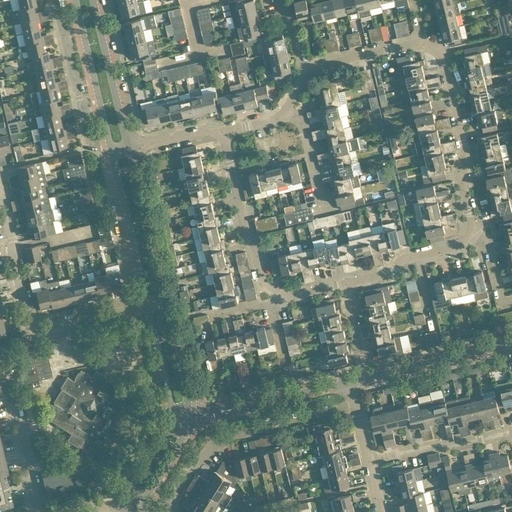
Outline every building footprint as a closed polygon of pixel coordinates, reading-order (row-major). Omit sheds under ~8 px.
[(17,0),(20,8),(20,9),(36,5),(34,0),(17,0)] [(143,0),(142,0),(120,5),(123,17),(139,13),(139,14),(146,12),(143,0)] [(235,0),(229,2),(232,16),(256,10),(253,0),(235,0)] [(314,21),(310,4),(311,7),(308,8),(306,0),(301,0),(294,2),(299,19),(306,17),(307,23),(314,21)] [(332,0),(327,0),(321,1),(325,18),(337,16),(332,0)] [(344,0),(332,0),(337,16),(348,13),(344,0)] [(356,0),(344,0),(348,13),(349,21),(361,18),(360,17),(356,0)] [(356,0),(360,17),(371,14),(370,8),(368,0),(356,0)] [(321,1),(310,4),(314,21),(325,18),(321,1)] [(436,7),(439,19),(456,15),(462,13),(460,2),(436,7)] [(17,10),(20,21),(36,17),(33,6),(36,5),(20,9),(17,10)] [(496,8),(498,17),(510,14),(508,5),(496,8)] [(197,12),(200,24),(212,21),(209,7),(198,9),(197,12)] [(168,11),(171,23),(184,20),(180,8),(168,11)] [(232,16),(226,17),(229,29),(242,25),(259,21),(256,10),(232,16)] [(510,14),(498,17),(499,22),(497,23),(500,35),(511,31),(509,20),(511,20),(510,14)] [(439,19),(442,30),(459,26),(456,15),(439,19)] [(134,20),(124,23),(127,34),(144,30),(150,28),(147,16),(140,17),(140,19),(134,20)] [(20,21),(22,33),(39,29),(36,17),(20,21)] [(184,20),(171,23),(173,30),(185,27),(184,20)] [(406,20),(400,22),(403,36),(410,35),(406,20)] [(212,21),(200,24),(201,30),(213,27),(212,21)] [(259,21),(242,25),(245,40),(257,37),(260,37),(259,33),(262,33),(259,21)] [(403,36),(400,22),(394,23),(397,38),(403,36)] [(381,26),(375,28),(378,40),(384,39),(381,26)] [(459,26),(442,30),(444,41),(447,40),(448,45),(462,42),(461,37),(459,26)] [(378,40),(375,28),(368,29),(372,42),(378,40)] [(22,33),(25,45),(42,41),(39,29),(22,33)] [(127,34),(129,45),(146,41),(144,30),(127,34)] [(186,31),(184,32),(174,35),(175,41),(188,38),(186,31)] [(215,32),(204,35),(202,35),(205,45),(210,46),(213,46),(211,40),(216,38),(215,32)] [(358,32),(352,33),(355,45),(361,44),(358,32)] [(265,37),(261,38),(265,54),(286,48),(283,37),(282,33),(265,37)] [(355,45),(352,33),(346,34),(349,47),(355,45)] [(245,40),(242,41),(244,47),(258,43),(257,37),(245,40)] [(336,37),(330,38),(333,51),(339,49),(336,37)] [(333,51),(330,38),(324,40),(327,52),(333,51)] [(511,41),(511,39),(499,42),(501,47),(511,44),(511,41)] [(26,50),(28,56),(47,52),(47,51),(44,52),(42,41),(25,45),(20,46),(21,52),(26,50)] [(146,41),(129,45),(132,56),(135,56),(136,60),(143,59),(150,57),(147,43),(146,41)] [(230,44),(231,50),(244,47),(242,41),(230,44)] [(312,42),(315,55),(322,53),(319,41),(312,42)] [(465,56),(460,57),(462,62),(465,61),(466,68),(484,64),(481,52),(488,51),(487,45),(478,47),(464,50),(465,56)] [(244,47),(231,50),(233,56),(245,53),(244,47)] [(265,65),(272,64),(289,60),(286,48),(265,54),(262,54),(265,65)] [(28,69),(34,67),(50,64),(47,52),(28,56),(28,57),(31,56),(33,62),(27,63),(28,69)] [(404,70),(406,77),(424,73),(422,66),(425,65),(424,60),(415,62),(413,54),(396,58),(396,59),(397,59),(400,71),(404,70)] [(229,57),(223,58),(226,71),(232,69),(229,57)] [(226,71),(223,58),(217,60),(220,72),(226,71)] [(143,62),(145,68),(157,65),(156,59),(153,60),(143,62)] [(289,60),(272,64),(276,80),(290,76),(289,72),(291,71),(289,60)] [(201,61),(194,63),(197,75),(204,73),(201,61)] [(197,75),(194,63),(188,64),(191,76),(197,75)] [(466,68),(460,70),(461,74),(464,74),(466,81),(484,77),(492,75),(489,63),(484,64),(466,68)] [(34,67),(37,79),(53,75),(50,64),(34,67)] [(157,65),(145,68),(146,74),(150,73),(158,71),(157,65)] [(178,67),(172,68),(175,80),(181,79),(178,67)] [(175,80),(172,68),(166,69),(169,82),(175,80)] [(161,71),(158,71),(150,73),(151,79),(163,77),(161,71)] [(406,77),(409,88),(440,81),(439,76),(425,80),(424,73),(406,77)] [(37,79),(40,91),(55,87),(53,75),(37,79)] [(381,77),(375,78),(378,88),(383,87),(384,87),(381,77)] [(465,88),(466,93),(486,88),(484,77),(466,81),(468,88),(465,88)] [(373,79),(367,80),(368,85),(369,90),(375,89),(374,84),(373,79)] [(319,90),(321,97),(339,92),(336,80),(315,85),(316,90),(319,90)] [(367,80),(361,82),(362,87),(363,92),(369,90),(368,85),(367,80)] [(409,88),(411,100),(432,95),(429,96),(427,89),(441,86),(440,81),(409,88)] [(241,83),(230,85),(232,94),(236,111),(247,108),(243,91),(241,83)] [(215,86),(200,89),(202,95),(206,112),(217,109),(217,106),(219,106),(218,97),(216,91),(215,86)] [(266,86),(260,87),(263,100),(269,98),(266,86)] [(39,103),(56,99),(58,99),(55,87),(40,91),(30,93),(33,104),(39,103)] [(254,89),(243,91),(247,108),(258,106),(257,101),(263,100),(260,87),(254,89)] [(470,97),(471,104),(489,100),(486,88),(466,93),(467,98),(470,97)] [(323,104),(320,104),(321,108),(321,109),(338,105),(341,104),(339,92),(321,97),(323,104)] [(232,94),(218,97),(219,106),(221,111),(224,111),(224,114),(236,111),(232,94)] [(178,95),(167,97),(173,120),(184,117),(180,100),(178,95)] [(202,95),(191,97),(195,115),(206,112),(202,95)] [(416,118),(433,114),(433,113),(431,114),(430,108),(432,108),(430,101),(433,100),(432,95),(411,100),(414,112),(416,112),(417,117),(416,118)] [(369,98),(372,109),(379,107),(376,96),(369,98)] [(156,100),(157,105),(162,122),(173,120),(167,97),(156,100)] [(191,97),(180,100),(184,117),(195,115),(191,97)] [(41,109),(34,111),(36,116),(42,115),(58,111),(61,110),(60,105),(57,106),(56,101),(56,100),(56,99),(39,103),(41,109)] [(470,112),(471,116),(495,111),(495,110),(492,111),(489,100),(471,104),(473,111),(470,112)] [(9,102),(3,103),(5,111),(6,111),(11,110),(9,102)] [(162,122),(157,105),(146,108),(142,109),(145,123),(149,122),(150,125),(162,122)] [(322,114),(323,121),(341,116),(338,105),(307,112),(308,117),(322,114)] [(6,111),(5,111),(7,119),(13,118),(11,110),(6,111)] [(58,111),(42,115),(45,126),(61,123),(60,116),(59,116),(62,115),(61,110),(58,111)] [(495,111),(471,116),(471,117),(477,115),(479,122),(476,123),(477,128),(482,126),(483,132),(497,129),(496,123),(498,123),(495,111)] [(416,118),(418,130),(450,122),(448,117),(435,121),(433,114),(416,118)] [(311,131),(313,136),(344,128),(341,116),(323,121),(325,128),(311,131)] [(18,121),(7,123),(10,135),(16,133),(21,132),(18,121)] [(421,141),(439,137),(437,130),(451,127),(450,122),(418,130),(421,141)] [(37,128),(31,130),(33,141),(39,140),(40,140),(42,139),(48,138),(64,134),(63,129),(61,123),(45,126),(37,128)] [(5,126),(0,127),(0,155),(4,155),(4,152),(11,150),(8,141),(7,134),(5,126)] [(327,137),(329,144),(347,140),(344,128),(313,136),(314,140),(327,137)] [(16,133),(10,135),(12,143),(18,141),(16,133)] [(480,142),(482,149),(500,145),(497,133),(476,138),(478,143),(480,142)] [(40,140),(39,140),(43,155),(51,153),(55,152),(54,149),(67,146),(65,139),(64,134),(48,138),(42,139),(40,140)] [(389,136),(392,148),(398,146),(395,135),(389,136)] [(317,154),(318,159),(349,152),(356,150),(360,149),(360,148),(357,137),(354,138),(347,140),(329,144),(330,151),(317,154)] [(421,141),(415,142),(418,154),(424,153),(455,145),(454,141),(440,144),(439,137),(421,141)] [(19,145),(13,146),(14,150),(16,158),(17,161),(23,160),(22,157),(20,149),(19,145)] [(183,154),(182,155),(184,167),(202,162),(201,155),(203,155),(202,150),(197,151),(196,145),(182,148),(183,154)] [(424,153),(427,165),(444,160),(443,153),(456,150),(455,145),(424,153)] [(481,157),(482,162),(503,157),(500,145),(482,149),(484,156),(481,157)] [(74,154),(66,156),(69,168),(83,165),(82,160),(80,152),(74,154)] [(333,160),(334,167),(352,163),(349,152),(318,159),(319,164),(333,160)] [(486,166),(488,172),(490,172),(505,168),(503,157),(482,162),(483,166),(486,166)] [(28,164),(18,167),(20,174),(21,179),(44,173),(50,172),(47,160),(42,161),(34,163),(28,164)] [(444,160),(427,165),(431,182),(447,178),(445,173),(450,171),(449,167),(446,167),(444,160)] [(202,162),(184,167),(187,178),(208,173),(207,169),(204,169),(203,164),(202,162)] [(289,162),(284,163),(289,183),(301,181),(297,163),(290,164),(289,162)] [(280,167),(273,168),(278,186),(289,183),(284,163),(280,164),(280,167)] [(324,183),(329,181),(355,175),(352,163),(334,167),(336,174),(322,178),(324,183)] [(393,166),(383,169),(385,180),(396,178),(393,166)] [(84,167),(70,171),(71,179),(75,178),(86,176),(84,167)] [(266,167),(261,168),(266,189),(278,186),(273,168),(266,170),(266,167)] [(488,186),(485,187),(486,191),(507,187),(511,185),(511,173),(511,167),(506,169),(505,168),(490,172),(491,178),(486,179),(488,186)] [(266,189),(261,168),(256,169),(257,172),(250,174),(254,192),(266,189)] [(44,173),(21,179),(24,191),(45,186),(47,185),(44,173)] [(187,179),(179,181),(182,192),(190,190),(208,186),(206,179),(209,178),(208,173),(187,178),(187,179)] [(350,176),(329,181),(330,186),(333,185),(335,192),(353,187),(360,185),(358,174),(355,175),(350,176)] [(86,176),(75,178),(77,186),(88,184),(86,176)] [(416,190),(419,202),(450,194),(449,189),(435,193),(434,185),(416,190)] [(20,199),(21,204),(48,197),(45,186),(24,191),(21,191),(22,198),(20,199)] [(208,186),(190,190),(193,202),(213,197),(212,192),(209,193),(208,186)] [(89,187),(78,190),(81,202),(91,199),(89,187)] [(335,192),(332,193),(333,197),(336,197),(338,204),(340,203),(341,209),(351,207),(355,206),(365,204),(364,198),(356,200),(353,187),(335,192)] [(490,195),(492,202),(509,198),(507,187),(486,191),(487,196),(490,195)] [(419,202),(422,213),(440,209),(438,202),(451,199),(450,194),(419,202)] [(23,203),(21,204),(22,209),(25,208),(26,215),(42,211),(50,209),(52,208),(57,207),(54,196),(48,197),(47,197),(23,203)] [(213,197),(193,202),(196,213),(213,209),(212,202),(215,201),(213,197)] [(511,209),(509,198),(492,202),(493,209),(490,210),(492,215),(511,210),(511,209)] [(91,199),(81,202),(82,208),(85,209),(86,213),(94,211),(91,199)] [(396,199),(387,201),(389,210),(398,208),(396,199)] [(294,207),(295,211),(302,209),(307,208),(306,202),(300,204),(294,207)] [(307,208),(302,209),(304,215),(305,221),(314,219),(312,207),(307,208)] [(28,220),(24,221),(26,227),(29,226),(45,222),(53,221),(54,220),(55,220),(52,208),(50,209),(42,211),(26,215),(28,220)] [(213,209),(196,213),(198,225),(219,220),(218,216),(215,216),(213,209)] [(293,211),(294,217),(304,215),(302,209),(295,211),(293,211)] [(422,213),(424,225),(456,217),(455,213),(441,216),(440,209),(422,213)] [(349,210),(344,212),(346,221),(352,220),(349,210)] [(86,213),(85,213),(87,221),(90,222),(90,224),(96,223),(97,223),(94,211),(86,213)] [(293,211),(284,213),(287,225),(295,223),(294,217),(293,211)] [(346,221),(344,212),(338,213),(340,223),(346,221)] [(338,213),(331,215),(333,225),(340,223),(338,213)] [(504,223),(499,224),(501,229),(503,228),(505,235),(511,233),(511,214),(503,217),(504,223)] [(304,215),(294,217),(295,223),(305,221),(304,215)] [(326,226),(333,225),(331,215),(324,217),(326,226)] [(266,218),(267,224),(277,221),(275,216),(266,218)] [(456,217),(424,225),(427,237),(429,236),(431,242),(445,239),(443,233),(445,233),(443,225),(457,222),(456,217)] [(268,230),(266,218),(254,220),(257,232),(268,230)] [(321,228),(318,218),(314,219),(313,219),(313,221),(315,229),(321,228)] [(219,220),(198,225),(201,237),(219,233),(217,226),(220,225),(219,220)] [(29,226),(26,227),(27,232),(30,232),(32,238),(56,232),(53,221),(45,222),(29,226)] [(277,221),(267,224),(268,230),(278,227),(277,221)] [(113,242),(108,222),(97,225),(100,239),(98,239),(99,245),(113,242)] [(394,222),(383,224),(384,231),(388,249),(389,252),(394,251),(393,248),(401,246),(400,244),(406,243),(404,233),(403,229),(402,228),(396,230),(394,222)] [(371,227),(373,234),(384,231),(383,224),(371,227)] [(359,229),(361,237),(373,234),(371,227),(371,226),(359,229)] [(347,232),(349,240),(361,237),(359,229),(347,232)] [(384,231),(373,234),(380,265),(385,264),(381,251),(388,249),(389,252),(384,231)] [(201,237),(194,239),(197,250),(204,248),(225,243),(223,239),(220,240),(219,233),(201,237)] [(373,234),(361,237),(365,255),(372,253),(375,266),(380,265),(373,234)] [(361,237),(349,240),(350,242),(354,260),(359,259),(358,256),(365,255),(361,237)] [(324,238),(313,241),(314,248),(318,266),(325,264),(326,267),(331,266),(327,248),(325,241),(324,238)] [(325,241),(327,248),(338,245),(337,238),(325,241)] [(99,245),(98,239),(86,242),(89,254),(100,251),(99,245)] [(350,242),(338,245),(342,263),(349,261),(350,264),(355,263),(354,260),(350,242)] [(225,243),(204,248),(207,260),(216,258),(224,256),(223,249),(226,248),(225,243)] [(289,246),(291,253),(302,251),(301,244),(289,246)] [(25,248),(26,255),(39,252),(37,245),(25,248)] [(338,245),(327,248),(331,269),(336,267),(335,265),(342,263),(338,245)] [(511,246),(505,248),(502,249),(503,253),(506,252),(508,259),(511,258),(511,246)] [(314,248),(302,251),(310,282),(315,281),(311,267),(318,266),(314,248)] [(302,251),(291,253),(295,271),(302,269),(305,283),(310,282),(302,251)] [(39,252),(26,255),(28,262),(41,259),(39,252)] [(278,252),(272,253),(272,254),(274,260),(277,273),(283,272),(283,274),(290,272),(291,275),(296,274),(295,271),(291,253),(279,256),(278,252)] [(216,258),(207,260),(209,272),(212,271),(230,267),(229,262),(226,263),(224,256),(216,258)] [(213,273),(205,275),(207,284),(215,283),(233,279),(231,271),(234,271),(233,266),(230,267),(212,271),(213,273)] [(474,270),(469,271),(474,292),(476,300),(488,297),(482,271),(475,273),(474,270)] [(118,271),(106,274),(110,290),(122,287),(118,271)] [(465,275),(458,277),(463,295),(474,292),(469,271),(465,272),(465,275)] [(81,275),(83,283),(87,299),(99,296),(94,277),(95,280),(89,281),(87,274),(81,275)] [(106,274),(94,277),(99,296),(98,293),(110,290),(106,274)] [(451,276),(446,277),(451,298),(463,295),(458,277),(451,278),(451,276)] [(435,284),(429,285),(432,297),(435,309),(440,308),(453,305),(451,298),(446,277),(441,278),(442,281),(435,282),(435,284)] [(46,279),(45,280),(52,307),(64,304),(60,288),(58,281),(47,284),(46,279)] [(233,279),(215,283),(218,294),(238,290),(237,285),(235,286),(233,279)] [(52,307),(45,280),(39,281),(41,289),(32,292),(35,304),(39,304),(40,310),(52,307)] [(83,283),(72,285),(75,301),(87,299),(83,283)] [(72,285),(60,288),(64,304),(75,301),(72,285)] [(367,302),(364,303),(365,308),(386,303),(383,291),(389,289),(388,285),(365,291),(366,294),(365,295),(367,302)] [(238,290),(218,294),(221,306),(238,302),(237,295),(240,294),(238,290)] [(197,300),(190,302),(192,309),(198,308),(197,300)] [(316,306),(319,319),(340,314),(339,309),(336,310),(334,302),(316,306)] [(367,315),(364,315),(365,320),(386,315),(391,314),(388,303),(386,303),(365,308),(367,315)] [(507,323),(504,313),(498,314),(501,325),(507,323)] [(209,320),(208,314),(194,317),(197,329),(203,328),(201,322),(209,320)] [(346,325),(344,320),(342,321),(340,314),(319,319),(322,318),(325,330),(346,325)] [(365,320),(366,325),(369,324),(371,331),(368,331),(368,332),(389,327),(386,315),(365,320)] [(243,318),(238,319),(245,351),(257,348),(252,327),(253,330),(246,332),(243,318)] [(227,322),(226,322),(234,353),(245,351),(238,319),(233,320),(237,334),(230,335),(227,322)] [(218,335),(217,336),(222,356),(234,353),(226,322),(222,323),(225,337),(218,338),(218,335)] [(348,336),(345,337),(344,330),(347,329),(346,325),(325,330),(328,341),(348,336)] [(257,326),(252,327),(257,348),(269,345),(269,343),(275,342),(271,328),(265,329),(265,327),(258,329),(257,326)] [(368,332),(369,336),(372,336),(374,343),(391,338),(389,327),(368,332)] [(285,332),(286,339),(296,337),(294,330),(285,332)] [(439,344),(436,331),(425,334),(428,347),(439,344)] [(222,356),(217,336),(213,337),(213,339),(206,341),(210,359),(222,356)] [(286,339),(288,346),(301,342),(299,336),(296,337),(286,339)] [(348,349),(347,342),(349,341),(348,336),(328,341),(330,353),(328,353),(328,354),(348,349)] [(386,357),(404,353),(400,336),(391,338),(374,343),(375,347),(378,346),(379,354),(385,352),(386,357)] [(289,351),(299,348),(302,348),(301,342),(288,346),(289,351)] [(46,347),(18,354),(26,389),(40,385),(39,380),(53,376),(46,347)] [(330,365),(348,361),(347,354),(349,353),(348,349),(328,354),(330,365)] [(289,366),(284,367),(287,381),(298,378),(297,372),(291,374),(289,366)] [(47,475),(43,477),(42,472),(41,472),(48,500),(53,499),(58,497),(63,495),(64,497),(69,494),(75,491),(80,487),(81,489),(86,484),(91,480),(95,475),(97,476),(99,472),(96,469),(100,464),(102,465),(112,448),(110,447),(122,427),(116,423),(132,396),(102,377),(103,375),(96,370),(92,377),(81,370),(74,381),(67,377),(63,384),(65,385),(45,416),(72,432),(67,439),(83,449),(77,458),(74,461),(72,465),(69,468),(67,466),(64,469),(60,472),(56,474),(55,472),(51,474),(47,475)] [(495,396),(498,407),(511,404),(511,407),(511,386),(494,391),(495,396)] [(469,396),(457,399),(464,426),(469,424),(468,420),(475,418),(471,402),(469,396)] [(495,396),(483,399),(488,420),(493,419),(492,414),(499,412),(498,407),(495,396)] [(444,397),(431,400),(437,422),(444,420),(445,425),(449,441),(454,440),(450,424),(444,397)] [(444,397),(450,424),(457,422),(458,427),(464,426),(457,399),(445,401),(444,397)] [(483,399),(471,402),(475,418),(482,416),(483,421),(488,420),(483,399)] [(431,400),(419,403),(426,429),(431,428),(430,424),(437,422),(431,400)] [(407,406),(407,407),(412,428),(419,426),(421,431),(426,429),(419,403),(407,406)] [(391,445),(383,412),(381,406),(374,407),(376,414),(371,415),(374,431),(382,430),(386,446),(391,445)] [(407,407),(395,410),(399,426),(406,424),(407,429),(412,428),(407,407)] [(395,410),(383,412),(391,445),(396,444),(392,428),(399,426),(395,410)] [(314,431),(317,443),(354,434),(353,428),(340,431),(339,433),(335,434),(335,435),(333,436),(331,427),(330,427),(329,421),(307,426),(309,432),(314,431)] [(317,443),(319,455),(341,450),(340,444),(341,442),(343,443),(356,440),(354,434),(317,443)] [(277,449),(270,451),(274,468),(286,465),(281,445),(277,446),(277,449)] [(261,450),(257,451),(262,471),(274,468),(270,451),(261,453),(261,450)] [(319,456),(318,456),(320,467),(327,465),(347,461),(346,457),(343,458),(341,450),(319,455),(319,456)] [(254,454),(246,456),(250,473),(262,471),(257,451),(254,452),(254,454)] [(358,451),(348,454),(351,465),(361,462),(358,451)] [(500,452),(494,453),(499,474),(511,471),(508,455),(501,456),(500,452)] [(436,466),(442,465),(440,457),(439,453),(433,454),(436,466)] [(491,459),(483,460),(484,465),(488,480),(500,477),(499,474),(494,453),(490,454),(491,459)] [(429,464),(430,467),(436,466),(433,454),(427,456),(429,464)] [(448,455),(443,457),(446,466),(451,490),(458,488),(459,494),(460,495),(465,494),(465,493),(459,471),(452,473),(448,455)] [(234,459),(223,461),(234,477),(237,481),(240,481),(239,476),(250,473),(246,456),(238,458),(237,456),(234,457),(234,459)] [(212,474),(208,481),(225,492),(230,484),(233,487),(237,481),(234,477),(223,461),(216,472),(217,472),(214,476),(212,474)] [(327,465),(330,477),(347,473),(345,465),(348,464),(347,461),(327,465)] [(476,462),(471,463),(475,484),(479,484),(488,481),(488,480),(484,465),(477,467),(476,462)] [(467,469),(459,471),(465,493),(465,494),(470,493),(470,492),(469,486),(475,484),(471,463),(465,465),(467,469)] [(0,465),(0,476),(6,475),(8,474),(6,464),(0,465)] [(394,480),(395,486),(416,481),(413,468),(397,472),(399,479),(394,480)] [(295,473),(293,473),(294,480),(296,479),(301,478),(302,476),(301,471),(295,473)] [(347,473),(330,477),(322,479),(325,493),(336,491),(336,488),(352,484),(351,481),(349,481),(347,473)] [(225,492),(208,481),(198,474),(195,479),(202,484),(207,487),(204,492),(225,506),(232,495),(225,492)] [(6,475),(0,476),(0,509),(13,506),(6,475)] [(416,481),(395,486),(396,491),(401,490),(403,497),(407,496),(419,493),(419,492),(418,490),(416,481)] [(201,497),(196,494),(189,490),(185,495),(193,499),(196,501),(213,511),(212,511),(221,511),(225,506),(204,492),(201,497)] [(392,507),(393,511),(427,504),(424,492),(403,497),(407,496),(409,503),(392,507)] [(336,509),(336,510),(353,506),(351,497),(354,497),(353,493),(336,497),(335,495),(327,497),(330,511),(336,509)] [(247,501),(245,504),(255,510),(257,505),(256,498),(253,498),(251,500),(248,502),(247,501)] [(212,511),(213,511),(196,501),(193,499),(191,502),(194,504),(196,506),(191,511),(212,511)] [(492,499),(480,502),(481,507),(493,504),(492,499)] [(480,502),(468,505),(468,508),(469,510),(481,507),(480,502)]
